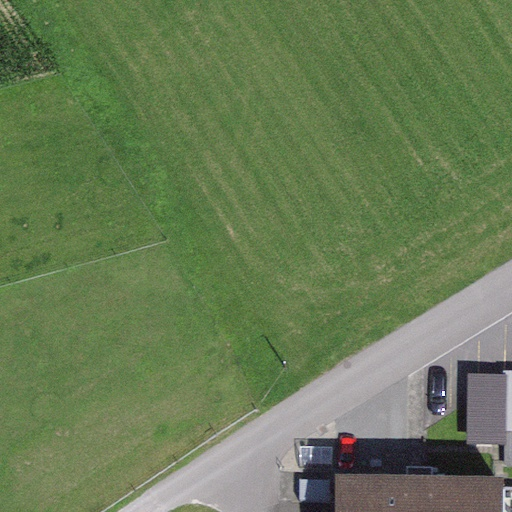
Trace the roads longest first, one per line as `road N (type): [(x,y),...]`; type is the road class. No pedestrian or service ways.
road 1 (unclassified): [(511,289),(251,445)]
road 2 (unclassified): [(147,511),(251,445)]
